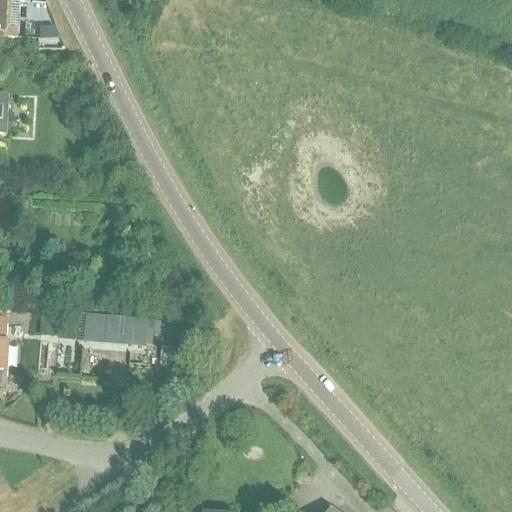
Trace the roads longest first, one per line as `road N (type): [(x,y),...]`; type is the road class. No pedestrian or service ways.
road 1 (tertiary): [(282,350),(152,163),(71,0)]
road 2 (tertiary): [(428,511),(282,350)]
road 3 (residential): [(123,474),(282,350)]
road 4 (residential): [(123,474),(106,460),(0,435)]
